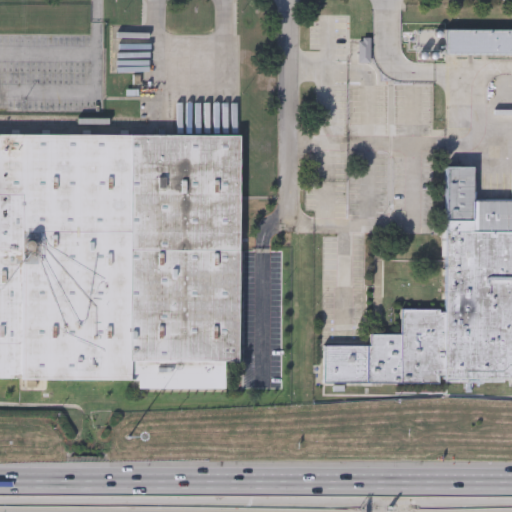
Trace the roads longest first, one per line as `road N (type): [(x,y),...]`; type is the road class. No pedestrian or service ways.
road 1 (motorway): [(511,484),(0,481)]
road 2 (residential): [(294,0),(300,223)]
